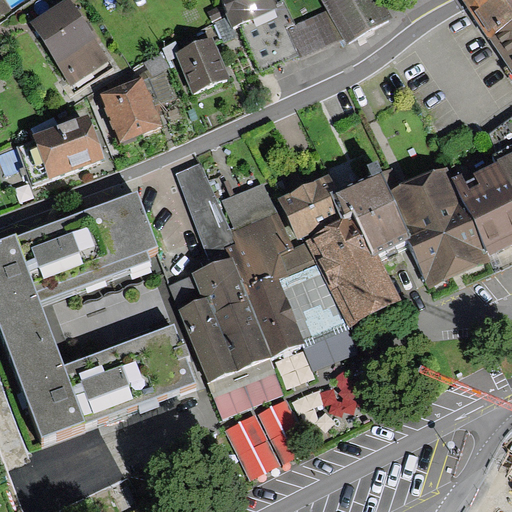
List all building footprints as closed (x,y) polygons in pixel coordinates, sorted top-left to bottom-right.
[(3,0),(0,0),(0,17),(10,10),(3,0)] [(88,30),(67,0),(60,0),(29,21),(70,83),(66,86),(71,95),(113,68),(88,30)] [(279,7),(275,0),(222,0),(227,9),(222,11),(233,31),(279,7)] [(322,0),(328,10),(343,37),(345,41),(390,16),(380,0),(322,0)] [(511,0),(489,0),(467,14),(511,87),(511,0)] [(343,37),(328,10),(326,11),(303,22),(315,51),(343,37)] [(315,51),(303,22),(295,25),(288,28),(301,57),(315,51)] [(228,80),(212,40),(177,54),(193,94),(228,80)] [(163,128),(144,79),(101,96),(120,145),(163,128)] [(347,92),(319,105),(331,132),(360,118),(347,92)] [(104,160),(88,114),(34,134),(36,139),(18,146),(32,186),(104,160)] [(511,120),(490,136),(500,164),(511,158),(511,120)] [(497,165),(499,167),(511,197),(511,158),(500,164),(497,165)] [(202,165),(175,176),(213,270),(233,262),(229,250),(237,247),(231,235),(202,165)] [(463,179),(450,183),(487,266),(511,252),(511,197),(499,167),(466,183),(463,179)] [(446,173),(388,195),(411,244),(403,248),(429,292),(487,266),(450,183),(446,173)] [(382,180),(334,202),(345,227),(355,222),(373,262),(378,260),(403,248),(411,244),(388,195),(382,180)] [(325,182),(278,202),(298,246),(302,244),(304,248),(345,227),(334,202),(325,182)] [(277,215),(264,185),(222,203),(235,233),(277,215)] [(158,252),(137,196),(34,235),(0,247),(0,334),(44,447),(95,429),(197,388),(188,361),(175,328),(79,366),(65,370),(42,309),(56,302),(151,267),(147,256),(158,252)] [(342,328),(302,249),(301,247),(294,251),(279,214),(277,215),(235,233),(231,235),(237,247),(229,250),(233,262),(272,361),(342,328)] [(355,222),(345,227),(304,248),(302,249),(342,328),(347,338),(403,309),(378,260),(373,262),(355,222)] [(202,303),(206,302),(235,375),(272,361),(233,262),(213,270),(192,278),(202,303)] [(202,303),(178,313),(208,386),(235,375),(206,302),(202,303)] [(338,416),(329,395),(298,408),(307,429),(338,416)] [(290,403),(230,436),(259,489),(302,466),(288,440),(305,431),(290,403)]
